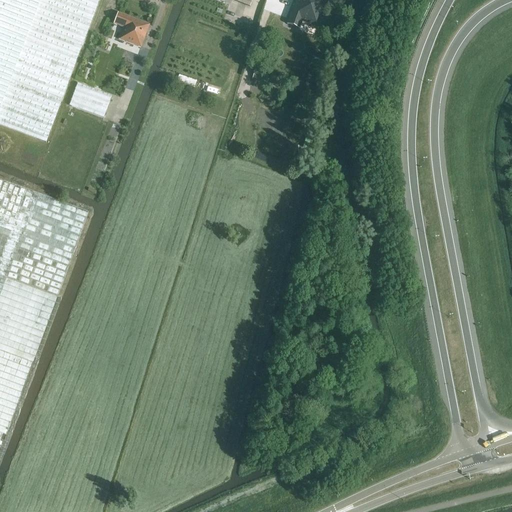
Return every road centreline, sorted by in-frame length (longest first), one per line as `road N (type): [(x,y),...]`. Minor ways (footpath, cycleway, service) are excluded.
road 1 (motorway): [(487,446),(433,133),(438,81),(455,42),(503,0)]
road 2 (motorway): [(450,0),(418,79),(411,165),(462,454)]
road 3 (unclassified): [(462,454),(330,511)]
road 4 (unclassified): [(349,511),(480,467)]
